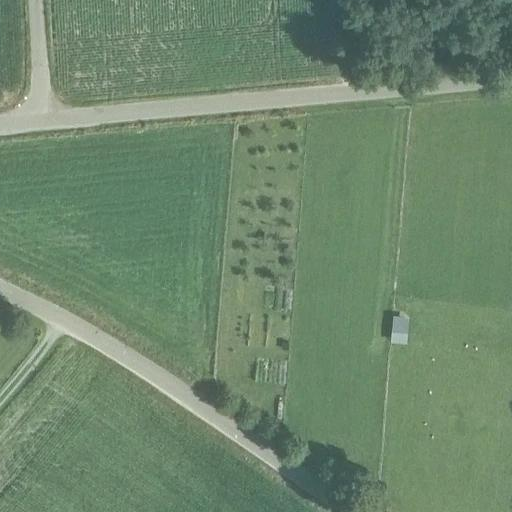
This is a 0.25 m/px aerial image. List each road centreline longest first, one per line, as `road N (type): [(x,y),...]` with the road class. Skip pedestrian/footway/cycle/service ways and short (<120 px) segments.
road 1 (unclassified): [(41,125),(511,79)]
road 2 (unclassified): [(352,511),(91,330),(0,287)]
road 3 (unclassified): [(41,125),(35,0)]
